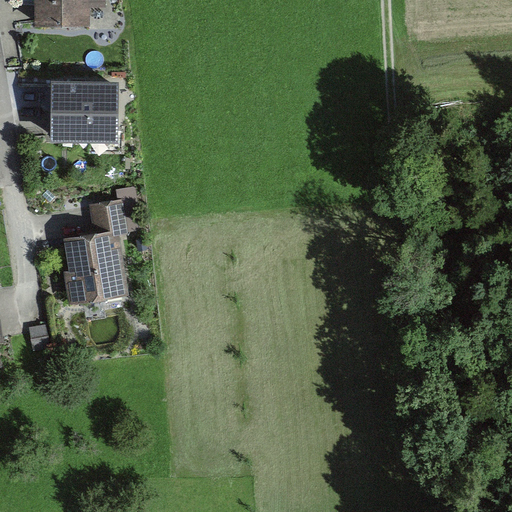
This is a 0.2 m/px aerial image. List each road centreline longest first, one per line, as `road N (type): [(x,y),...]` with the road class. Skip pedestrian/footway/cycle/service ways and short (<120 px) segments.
road 1 (track): [(389,0),(448,511)]
road 2 (residential): [(0,91),(38,304)]
